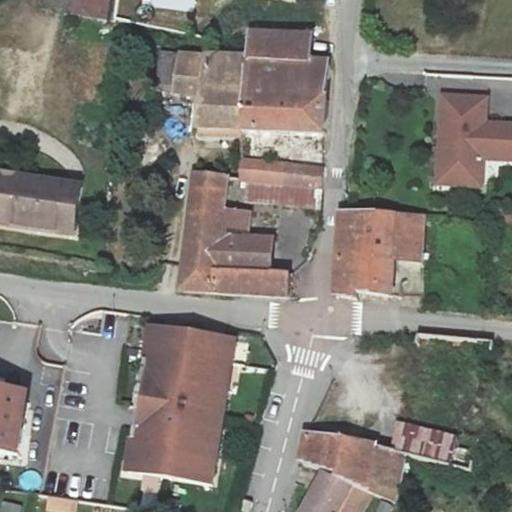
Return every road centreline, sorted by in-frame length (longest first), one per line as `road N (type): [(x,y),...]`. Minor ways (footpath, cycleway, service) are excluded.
road 1 (unclassified): [(352,0),(316,319)]
road 2 (unclassified): [(316,319),(0,285)]
road 3 (residential): [(316,319),(268,511)]
road 4 (residential): [(511,335),(316,319)]
